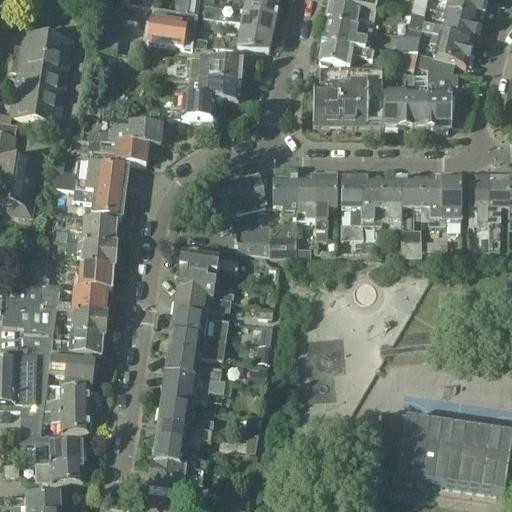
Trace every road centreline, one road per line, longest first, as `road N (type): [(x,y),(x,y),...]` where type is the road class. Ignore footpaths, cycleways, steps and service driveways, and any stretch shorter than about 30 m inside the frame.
road 1 (residential): [(119,511),(162,212),(201,171),(266,163)]
road 2 (residential): [(473,154),(448,166),(266,163)]
road 3 (residential): [(266,163),(300,0)]
road 4 (residential): [(473,154),(511,4)]
